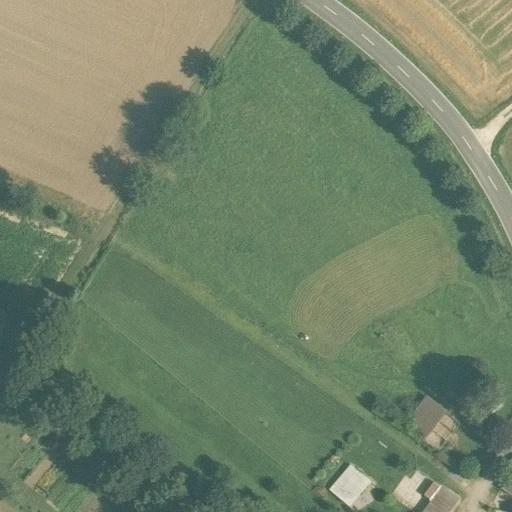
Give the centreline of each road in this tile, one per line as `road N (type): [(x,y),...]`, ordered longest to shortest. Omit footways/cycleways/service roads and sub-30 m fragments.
road 1 (track): [(248,0),(0,399)]
road 2 (residential): [(309,0),(433,102),(472,148),(511,218)]
